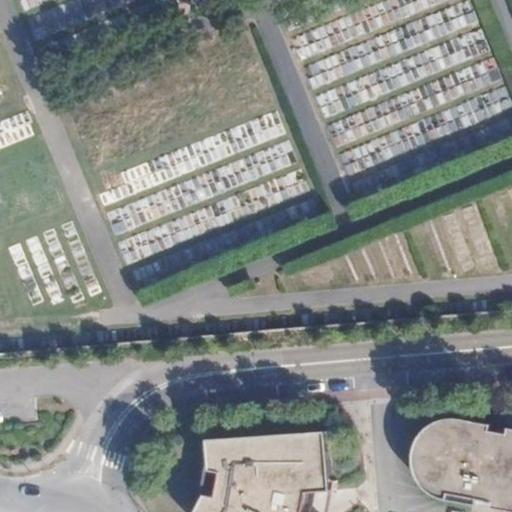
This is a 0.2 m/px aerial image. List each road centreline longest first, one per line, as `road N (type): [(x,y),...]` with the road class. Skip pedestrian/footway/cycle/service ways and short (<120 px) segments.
road 1 (tertiary): [(116,426),(158,386),(194,376),(387,358)]
road 2 (residential): [(387,358),(379,469),(403,511)]
road 3 (tertiary): [(387,358),(511,347)]
